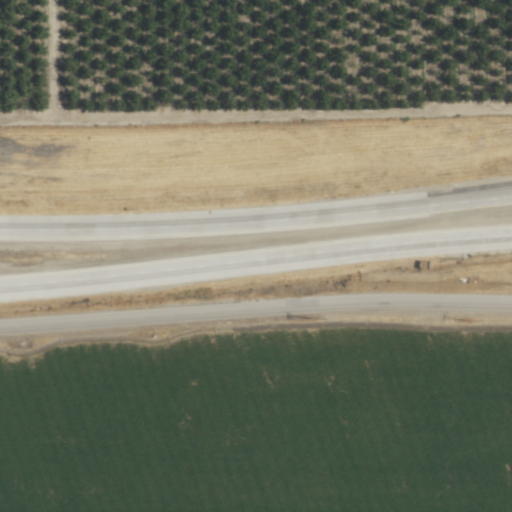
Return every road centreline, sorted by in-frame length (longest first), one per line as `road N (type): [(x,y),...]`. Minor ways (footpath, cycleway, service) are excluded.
road 1 (residential): [(0,324),(511,314)]
road 2 (motorway): [(420,207),(0,227)]
road 3 (motorway): [(177,263),(511,231)]
road 4 (motorway): [(0,283),(177,263)]
